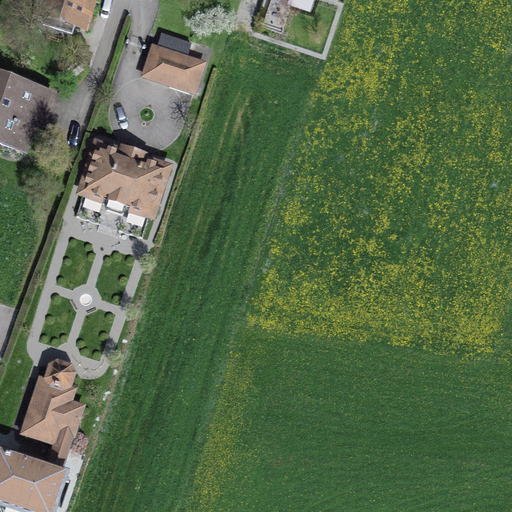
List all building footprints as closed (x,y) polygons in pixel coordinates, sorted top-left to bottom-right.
[(88,0),(46,0),(42,16),(81,27),(88,0)] [(157,51),(154,50),(144,77),(193,94),(203,66),(185,60),(190,45),(162,36),(157,51)] [(35,121),(33,120),(42,93),(0,77),(0,143),(23,152),(35,121)] [(119,155),(97,147),(82,194),(84,195),(76,217),(142,239),(167,170),(145,163),(147,157),(121,149),(119,155)] [(70,404),(74,392),(70,390),(74,375),(71,368),(57,364),(50,367),(44,382),(40,381),(23,434),(56,445),(67,449),(82,408),(70,404)] [(67,449),(56,445),(48,469),(0,452),(0,506),(18,511),(53,511),(66,475),(60,473),(67,449)]
